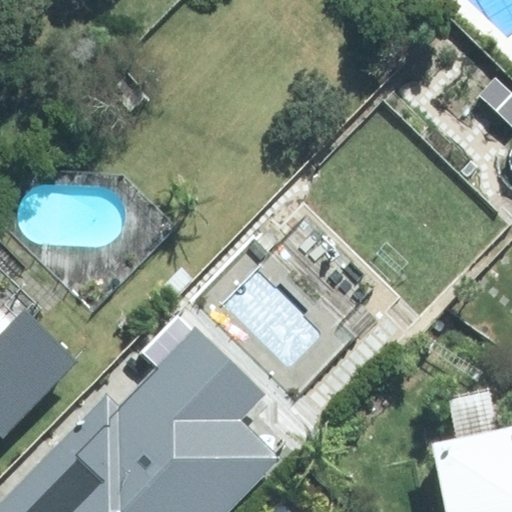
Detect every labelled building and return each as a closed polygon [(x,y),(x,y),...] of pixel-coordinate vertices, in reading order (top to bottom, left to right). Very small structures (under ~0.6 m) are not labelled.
[(511,188),(511,146),(498,150),(505,190),(511,188)] [(165,301),(188,277),(176,266),(153,290),(165,301)] [(198,373),(248,320),(204,279),(155,334),(198,373)] [(0,430),(66,362),(11,309),(0,320),(0,430)] [(0,511),(119,511),(106,499),(118,487),(97,466),(165,395),(124,354),(0,483),(0,511)] [(511,511),(511,429),(504,431),(503,425),(410,445),(424,511),(511,511)] [(353,509),(367,493),(350,478),(335,493),(353,509)] [(314,511),(317,509),(295,489),(278,508),(282,511),(314,511)]
